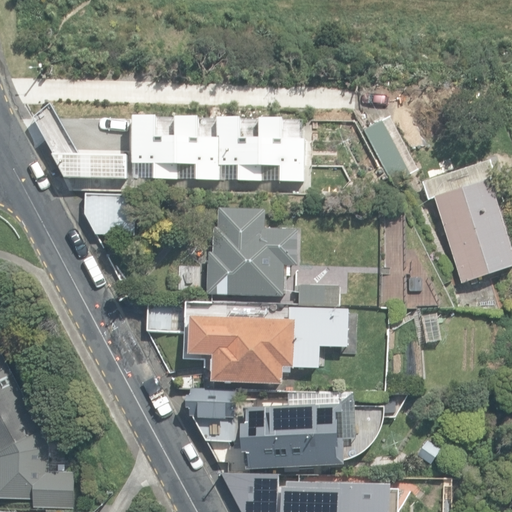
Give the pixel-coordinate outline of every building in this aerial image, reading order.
[(157,113),(134,112),(133,160),(155,160),(155,174),(177,174),(178,161),(196,161),(196,176),(220,177),(220,162),(238,163),(238,177),(262,177),(262,164),(279,164),(279,179),(303,179),(304,136),(281,136),(282,117),(259,117),(259,135),(240,135),(240,116),(217,115),(217,135),(199,135),(199,115),(175,114),(175,133),(157,133),(157,113)] [(371,136),(395,180),(411,174),(386,126),(371,136)] [(125,186),(126,153),(51,149),(65,174),(89,176),(88,185),(125,186)] [(471,282),(472,286),(479,284),(478,280),(511,269),(511,242),(492,180),(498,179),(492,160),(426,181),(431,200),(437,198),(464,284),(471,282)] [(97,234),(135,235),(136,195),(86,194),(86,213),(97,234)] [(267,209),(267,214),(274,215),(274,206),(263,205),(263,209),(267,209)] [(297,219),(340,220),(341,208),(298,206),(297,219)] [(285,297),(286,265),(298,266),(299,230),(265,229),(266,210),(216,209),(215,251),(210,251),(208,294),(285,297)] [(299,305),(339,306),(339,305),(340,285),(300,284),(299,305)] [(402,308),(418,310),(418,287),(403,285),(402,308)] [(150,330),(188,332),(190,304),(150,302),(150,330)] [(291,320),(224,318),(223,342),(214,341),(213,382),(284,384),(284,367),(320,368),(321,347),(348,347),(349,311),(292,309),(291,320)] [(0,459),(46,436),(0,346),(0,459)] [(192,417),(234,419),(236,393),(194,391),(192,417)] [(245,407),(248,469),(286,468),(287,473),(301,472),(301,466),(341,464),(338,403),(245,407)] [(432,464),(443,449),(430,440),(419,454),(432,464)] [(0,465),(0,495),(14,495),(13,465),(0,465)] [(393,511),(394,485),(287,482),(288,488),(284,488),(283,511),(393,511)]
